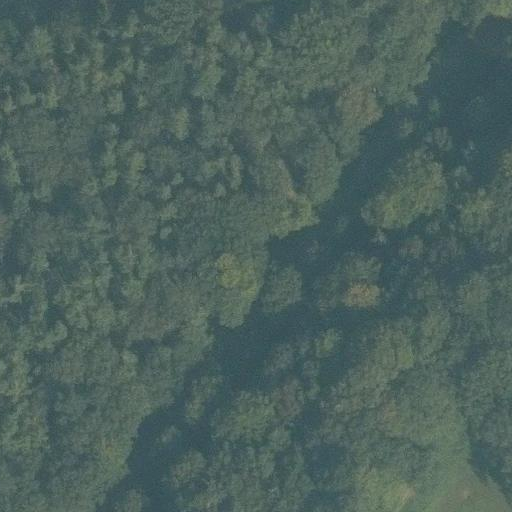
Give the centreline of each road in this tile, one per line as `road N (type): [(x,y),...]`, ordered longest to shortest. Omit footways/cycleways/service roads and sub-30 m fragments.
road 1 (unclassified): [(105,511),(499,0)]
road 2 (track): [(278,511),(511,161)]
